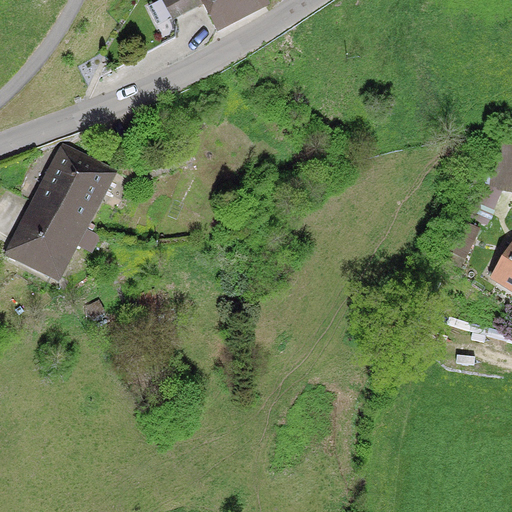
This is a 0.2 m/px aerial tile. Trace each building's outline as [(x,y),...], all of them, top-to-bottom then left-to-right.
[(161,0),(171,19),(202,3),(215,30),(263,5),(260,0),(161,0)] [(490,139),(485,182),(500,188),(511,189),(511,136),(498,134),(490,139)] [(35,193),(44,198),(39,207),(75,225),(80,228),(104,180),(91,173),(71,163),(64,160),(56,175),(47,170),(35,193)] [(500,188),(485,182),(477,201),(491,207),(500,188)] [(491,207),(477,201),(470,218),(484,224),(491,207)] [(39,207),(16,253),(51,271),(67,240),(77,245),(84,230),(80,228),(75,225),(39,207)] [(459,222),(446,250),(463,258),(476,230),(459,222)] [(511,254),(496,280),(511,290),(511,254)] [(151,294),(127,302),(133,320),(158,312),(151,294)] [(99,305),(86,311),(91,322),(104,316),(99,305)]
